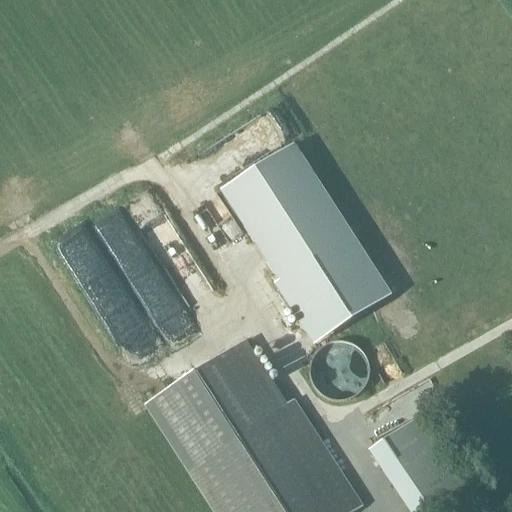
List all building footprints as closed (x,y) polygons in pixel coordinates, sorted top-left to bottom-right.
[(392,298),(294,146),(221,192),(280,283),(276,286),(315,347),(392,298)] [(294,401),(286,406),(245,343),(148,405),(217,511),(356,511),(363,508),(294,401)] [(368,364),(367,361),(365,358),(362,353),(359,350),(355,348),(351,346),(347,345),(342,344),(338,343),(333,344),(329,346),(324,348),(321,350),(319,352),(315,356),(313,359),(312,362),(310,367),(310,371),(309,375),(310,380),(312,384),(313,387),(316,391),(319,394),(322,397),(326,400),(330,401),(334,402),(339,403),(344,403),(349,402),(352,400),(356,398),(360,395),(362,392),(365,388),(367,385),(368,380),(369,376),(369,372),(369,368),(368,364)] [(381,472),(431,438),(418,419),(369,453),(381,472)] [(408,511),(435,511),(467,490),(431,438),(381,472),(408,511)]
